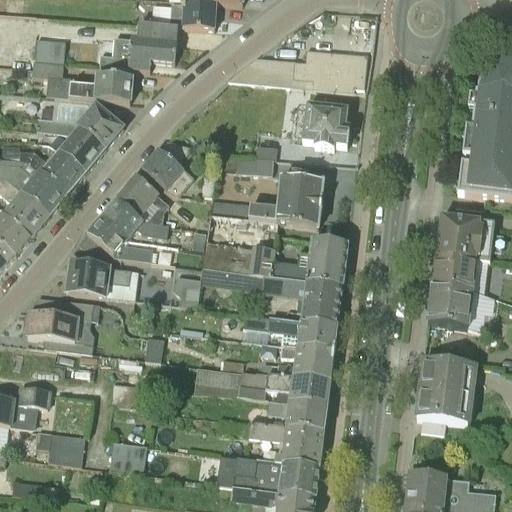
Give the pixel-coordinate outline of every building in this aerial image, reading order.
[(7,0),(6,15),(26,17),(27,1),(20,0),(7,0)] [(202,10),(216,9),(243,11),(243,0),(203,0),(203,7),(184,6),(183,10),(171,9),(171,10),(184,11),(202,10)] [(182,33),(182,34),(214,36),(216,9),(202,10),(184,11),(171,10),(170,32),(182,33)] [(128,74),(128,75),(149,78),(151,68),(175,70),(177,49),(176,49),(178,33),(138,29),(137,44),(131,44),(131,45),(115,44),(113,61),(101,60),(100,72),(128,74)] [(34,68),(64,70),(66,47),(37,44),(35,67),(34,67),(34,68)] [(282,66),(270,65),(257,64),(228,87),(268,91),(280,92),(312,95),(353,99),(353,94),(366,95),(370,62),(307,56),(306,69),(302,68),(301,74),(295,73),(296,68),(282,66)] [(462,168),(460,184),(467,185),(465,200),(511,205),(511,59),(494,70),(495,72),(491,73),(486,76),(483,80),(480,86),(479,92),(480,96),(477,96),(472,143),(465,142),(463,161),(469,162),(469,168),(462,168)] [(63,83),(64,70),(34,68),(32,82),(48,84),(63,85),(63,83)] [(95,91),(69,89),(68,104),(93,106),(130,109),(132,84),(95,81),(95,91)] [(106,155),(123,134),(95,110),(93,112),(93,106),(68,104),(57,103),(54,127),(75,130),(106,155)] [(314,149),(313,153),(334,155),(334,151),(346,153),(349,134),(345,134),(347,117),(307,111),(302,143),(301,148),(314,149)] [(59,157),(86,179),(106,155),(75,130),(54,127),(38,126),(37,137),(72,141),(59,157)] [(141,175),(173,201),(180,202),(195,184),(179,171),(193,154),(167,147),(159,156),(158,156),(141,175)] [(256,163),(273,165),(276,165),(277,153),(257,151),(256,163)] [(21,156),(19,166),(26,167),(40,178),(69,200),(86,179),(59,157),(49,169),(33,155),(31,157),(21,156)] [(236,176),(238,163),(221,161),(220,175),(236,176)] [(273,165),(256,163),(238,162),(238,163),(236,176),(236,178),(272,181),(273,165)] [(0,186),(6,188),(50,222),(69,200),(40,178),(26,167),(19,166),(0,164),(0,186)] [(280,230),(286,231),(318,234),(323,189),(307,187),(308,182),(293,180),(292,185),(280,184),(276,214),(250,210),(250,212),(212,208),(210,222),(247,226),(279,230),(279,229),(280,229),(280,230)] [(204,181),(201,201),(213,202),(216,182),(204,181)] [(164,218),(169,212),(135,183),(114,208),(140,228),(162,230),(164,218)] [(467,185),(460,184),(458,199),(465,200),(467,185)] [(5,221),(31,244),(50,222),(6,188),(0,186),(0,199),(12,210),(7,216),(9,217),(5,221)] [(169,231),(162,230),(140,228),(114,208),(100,225),(126,246),(129,246),(138,236),(142,238),(141,241),(168,244),(169,231)] [(0,248),(16,261),(31,244),(5,221),(9,217),(7,216),(4,220),(3,219),(0,222),(0,248)] [(254,253),(275,255),(279,230),(247,226),(210,222),(206,247),(202,273),(209,275),(250,281),(254,253)] [(441,222),(436,263),(475,268),(488,269),(494,229),(441,222)] [(125,251),(129,246),(126,246),(100,225),(79,250),(91,260),(151,268),(153,255),(125,251)] [(250,281),(264,283),(306,288),(342,293),(347,251),(311,246),(309,260),(298,259),(297,270),(274,267),(276,256),(275,256),(275,255),(254,253),(250,281)] [(0,278),(16,261),(0,248),(0,278)] [(465,296),(471,298),(475,268),(436,263),(432,292),(465,296)] [(131,277),(70,269),(66,298),(106,303),(107,289),(129,292),(131,277)] [(179,313),(197,315),(201,286),(177,283),(173,297),(180,304),(179,313)] [(304,304),(301,328),(337,333),(342,293),(306,288),(264,283),(262,299),(304,304)] [(465,296),(432,292),(428,329),(467,334),(471,298),(465,296)] [(27,343),(43,345),(45,353),(92,359),(93,350),(77,348),(80,325),(98,327),(100,311),(56,306),(54,321),(30,318),(27,343)] [(135,327),(147,330),(149,321),(137,319),(135,327)] [(298,351),(334,357),(337,333),(284,326),(245,320),(243,333),(252,334),(250,346),(267,349),(268,337),(283,339),(281,349),(282,349),(296,351),(298,351)] [(148,349),(145,366),(160,368),(162,351),(148,349)] [(295,363),(294,370),(294,374),(290,371),(277,369),(277,371),(261,369),(260,380),(293,384),(293,385),(330,389),(334,357),(298,351),(296,351),(282,349),(280,362),(291,363),(295,361),(295,363)] [(224,364),(222,375),(243,377),(244,366),(224,364)] [(423,364),(422,379),(438,381),(439,378),(473,382),(475,370),(423,364)] [(239,402),(241,379),(198,373),(194,397),(238,403),(239,402)] [(422,379),(416,424),(468,430),(473,382),(439,378),(438,381),(422,379)] [(270,382),(265,382),(263,405),(270,406),(270,408),(298,411),(327,415),(330,389),(293,385),(277,383),(270,382)] [(147,393),(113,389),(111,411),(145,415),(147,393)] [(47,402),(25,399),(23,412),(45,415),(47,402)] [(0,431),(12,433),(16,407),(0,404),(0,431)] [(285,432),(285,433),(324,438),(327,415),(298,411),(270,408),(268,420),(286,421),(285,432)] [(274,459),(272,469),(319,476),(324,438),(285,433),(221,425),(220,436),(238,438),(238,439),(249,440),(249,444),(284,447),(282,460),(274,459)] [(86,443),(52,438),(48,468),(82,472),(86,443)] [(143,481),(147,451),(113,446),(109,476),(143,481)] [(232,493),(315,504),(319,476),(272,469),(253,468),(252,480),(234,478),(232,493)] [(409,480),(405,511),(493,511),(494,506),(464,503),(466,489),(445,487),(446,484),(409,480)] [(12,502),(53,504),(54,496),(40,495),(40,489),(12,487),(12,502)] [(314,511),(315,504),(232,493),(230,507),(251,509),(250,511),(314,511)]
